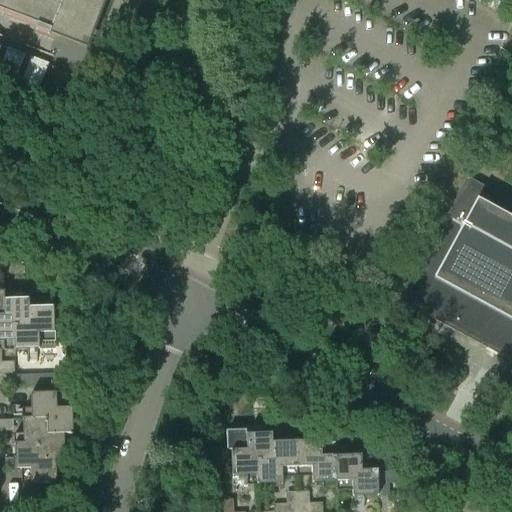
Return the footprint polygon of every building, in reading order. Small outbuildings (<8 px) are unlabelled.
[(0,0),(0,12),(2,14),(36,27),(35,30),(50,36),(51,32),(86,45),(102,0),(0,0)] [(511,202),(467,178),(411,282),(400,302),(487,349),(484,355),(478,351),(473,360),(484,365),(495,372),(500,363),(493,360),(496,354),(511,363),(511,202)] [(252,194),(254,216),(265,215),(263,193),(252,194)] [(0,342),(13,342),(14,342),(14,325),(30,325),(29,309),(30,309),(29,301),(5,301),(3,301),(4,317),(0,316),(0,342)] [(54,334),(54,309),(30,309),(29,309),(30,325),(14,325),(14,342),(13,342),(13,351),(40,350),(55,350),(54,334)] [(2,363),(2,375),(15,375),(15,363),(2,363)] [(56,374),(56,386),(68,386),(68,373),(56,374)] [(31,395),(32,419),(47,419),(48,436),(64,435),(64,436),(73,435),(72,406),(57,406),(56,394),(31,395)] [(23,419),(23,443),(23,444),(38,444),(39,460),(56,459),(56,460),(65,460),(64,436),(64,435),(48,436),(47,419),(32,419),(23,419)] [(232,477),(256,477),(257,477),(256,460),(272,460),(271,444),(272,444),(272,435),(246,436),(246,433),(226,433),(227,452),(232,452),(232,477)] [(312,484),(337,483),(337,458),(322,458),(321,442),(297,443),(297,469),(312,468),(312,484)] [(23,444),(23,443),(14,444),(15,470),(31,469),(31,485),(57,484),(56,460),(56,459),(39,460),(38,444),(23,444)] [(282,469),(297,469),(297,443),(272,444),(271,444),(272,460),(256,460),(257,477),(256,477),(256,486),(283,485),(282,469)] [(337,458),(337,483),(352,483),(352,498),(378,497),(378,472),(362,472),(362,457),(337,458)] [(389,471),(389,485),(402,485),(401,471),(389,471)] [(23,497),(24,509),(36,509),(35,496),(23,497)] [(221,502),(221,511),(233,511),(233,501),(221,502)]
